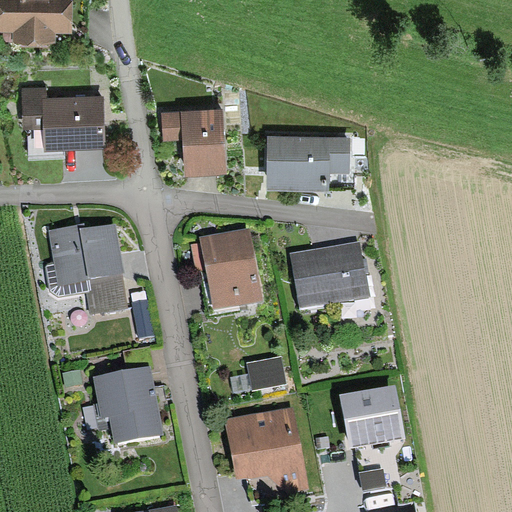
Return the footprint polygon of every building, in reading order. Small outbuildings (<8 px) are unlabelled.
[(0,0),(0,32),(68,32),(67,0),(0,0)] [(43,143),(102,142),(101,96),(45,97),(45,86),(22,87),(23,123),(43,123),(43,143)] [(208,171),(228,170),(224,106),(160,109),(162,136),(185,135),(188,172),(208,171)] [(350,133),(267,132),(267,183),(288,183),(330,184),(330,169),(350,169),(350,133)] [(117,227),(82,234),(80,227),(48,233),(59,291),(86,286),(91,315),(128,308),(123,279),(126,278),(117,227)] [(200,242),(214,314),(265,304),(252,232),(200,242)] [(320,251),(291,257),(301,311),(369,298),(360,244),(320,251)] [(148,301),(133,304),(139,339),(155,336),(148,301)] [(124,354),(128,374),(149,370),(150,375),(156,374),(151,349),(124,354)] [(280,360),(247,367),(252,394),(285,387),(280,360)] [(81,370),(62,374),(65,387),(84,384),(81,370)] [(115,447),(162,437),(150,375),(149,370),(128,374),(95,380),(103,423),(110,422),(115,447)] [(405,445),(395,393),(341,403),(350,453),(356,452),(364,495),(399,488),(391,447),(405,445)] [(310,489),(295,411),(227,424),(239,484),(273,477),(276,496),(310,489)]
